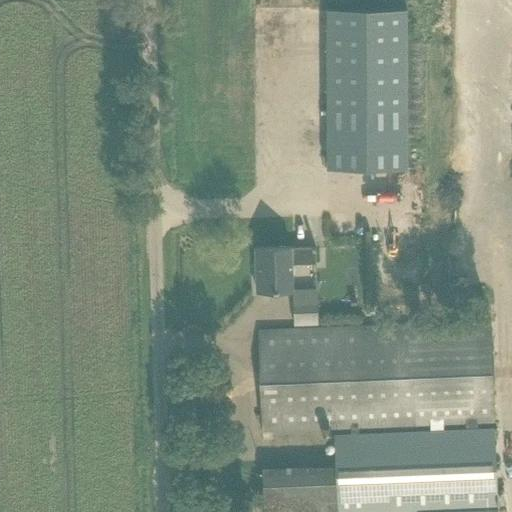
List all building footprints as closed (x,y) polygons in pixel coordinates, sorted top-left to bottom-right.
[(407,45),(327,45),(327,105),(407,105),(407,45)] [(255,248),(256,291),(296,290),(295,264),(319,263),(318,246),(255,248)] [(316,289),(292,290),(293,324),(318,323),(316,289)] [(278,330),(258,331),(262,431),(282,430),(495,422),(491,322),(278,330)] [(495,511),(493,431),(336,437),(336,468),(337,511),(495,511)]
